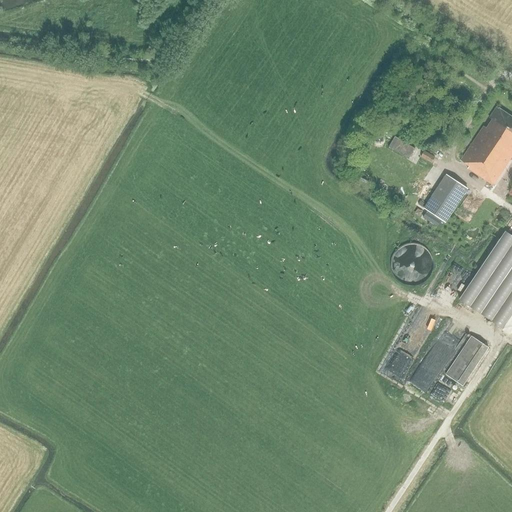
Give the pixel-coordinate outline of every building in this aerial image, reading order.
[(483,126),(460,161),(468,166),(467,168),(492,185),(511,156),(511,117),(496,107),(489,118),(492,120),(486,128),(483,126)] [(394,137),(388,147),(407,158),(408,159),(415,149),(394,137)] [(435,158),(424,151),(420,157),(431,163),(435,158)] [(424,208),(445,222),(467,189),(446,175),(424,208)] [(511,236),(504,232),(459,300),(502,328),(511,313),(511,236)] [(392,257),(391,265),(392,273),(397,280),(404,284),(412,286),(420,284),(427,280),(432,273),(433,265),(432,257),(427,250),(420,245),(412,243),(404,245),(397,250),(392,257)] [(489,347),(471,336),(445,375),(462,387),(489,347)] [(405,371),(408,363),(399,359),(395,367),(405,371)]
